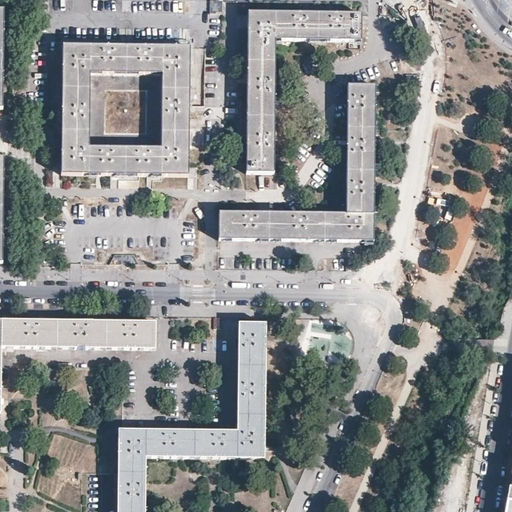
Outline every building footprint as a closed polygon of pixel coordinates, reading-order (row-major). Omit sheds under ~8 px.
[(274,176),(275,43),(361,43),(361,16),(248,15),(248,24),(248,38),(248,55),(247,88),(247,147),(246,175),(274,176)] [(188,177),(189,120),(189,49),(62,47),(62,113),(61,176),(153,177),(188,177)] [(375,246),(376,182),(378,89),(350,88),(348,217),(219,215),(219,242),(304,244),(375,246)] [(0,414),(0,415),(1,350),(155,351),(155,324),(0,322),(0,414)] [(264,461),(264,444),(265,326),(239,325),(238,388),(238,433),(203,433),(160,432),(119,432),(119,447),(118,494),(118,511),(145,511),(146,460),(264,461)]
